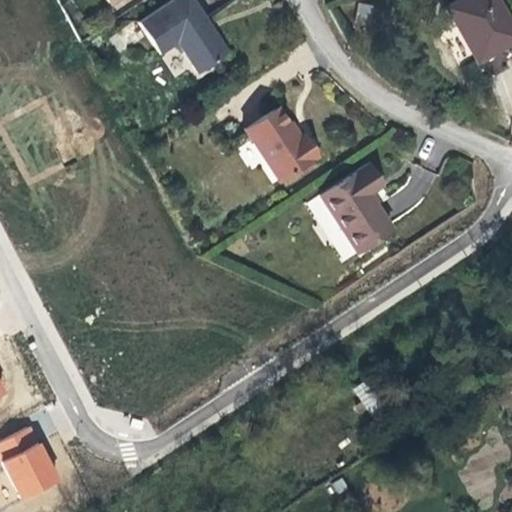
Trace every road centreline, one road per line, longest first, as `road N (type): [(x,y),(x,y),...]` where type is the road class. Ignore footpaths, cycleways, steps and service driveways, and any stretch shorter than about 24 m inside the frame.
road 1 (residential): [(0,262),(92,436),(127,453),(152,447),(468,238),(511,177)]
road 2 (residential): [(511,157),(371,94),(300,0)]
